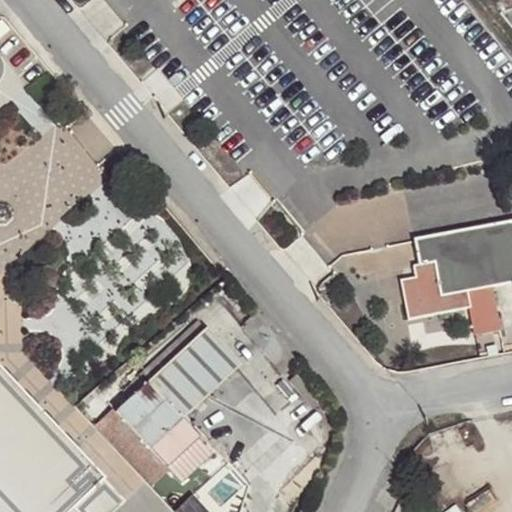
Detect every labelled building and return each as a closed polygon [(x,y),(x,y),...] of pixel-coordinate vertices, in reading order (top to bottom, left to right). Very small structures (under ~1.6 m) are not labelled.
[(432,263),(418,265),(411,267),(412,279),(399,282),(407,322),(472,310),(479,345),(503,340),(493,288),(511,284),(511,222),(428,238),(432,263)] [(413,241),(418,265),(432,263),(428,238),(413,241)] [(143,391),(176,425),(235,370),(203,335),(143,391)] [(0,511),(99,511),(112,500),(0,385),(0,511)] [(193,444),(176,425),(143,391),(113,418),(164,472),(193,444)] [(417,483),(403,463),(393,480),(400,496),(417,483)] [(210,511),(187,492),(170,511),(210,511)]
